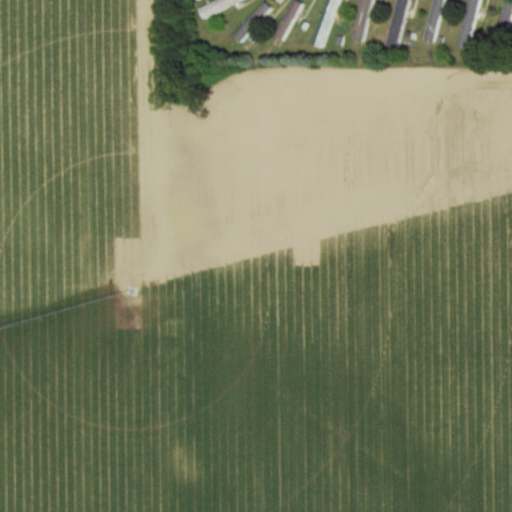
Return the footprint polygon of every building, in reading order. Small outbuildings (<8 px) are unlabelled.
[(246,0),(219,0),(200,9),(205,19),(246,0)] [(302,4),(293,0),(290,0),(275,39),(286,43),(302,4)] [(339,0),(324,0),(310,45),(323,50),(339,0)] [(365,43),(373,0),(358,0),(350,40),(365,43)] [(399,48),(409,0),(394,0),(385,45),(399,48)] [(443,0),(430,0),(424,41),(437,43),(443,0)] [(482,0),(467,0),(456,46),(470,50),(482,0)] [(511,0),(505,0),(495,40),(508,43),(511,25),(511,0)] [(232,36),(240,44),(272,10),(264,2),(232,36)]
